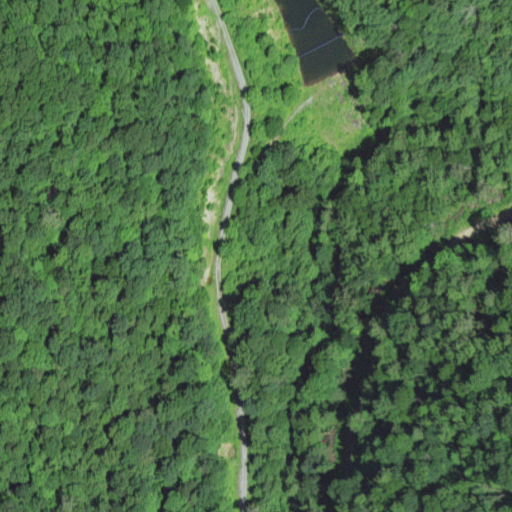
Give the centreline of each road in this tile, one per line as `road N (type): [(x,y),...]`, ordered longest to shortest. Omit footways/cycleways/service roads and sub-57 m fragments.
road 1 (residential): [(243,511),(241,403),(217,247),(249,139),(232,40),(211,0)]
road 2 (residential): [(322,511),(325,431),(401,264),(511,200)]
